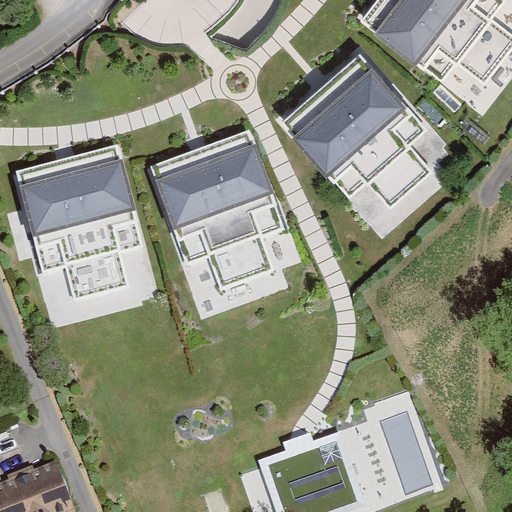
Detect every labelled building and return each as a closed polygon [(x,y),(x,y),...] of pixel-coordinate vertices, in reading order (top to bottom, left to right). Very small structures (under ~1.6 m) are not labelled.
[(495,0),(382,0),(361,27),(442,91),(458,69),(483,89),(511,52),(511,38),(493,23),(506,8),(495,0)] [(360,59),(279,130),(349,209),(371,190),(391,212),(432,176),(412,154),(430,138),(360,59)] [(252,145),(151,181),(185,276),(209,268),(220,299),(275,280),(265,251),(287,243),(252,145)] [(122,158),(15,183),(39,282),(64,276),(72,308),(126,295),(119,265),(146,259),(122,158)] [(339,433),(258,461),(275,511),(349,511),(366,507),(339,433)] [(11,490),(0,493),(0,511),(71,511),(56,471),(36,479),(34,473),(8,482),(11,490)]
